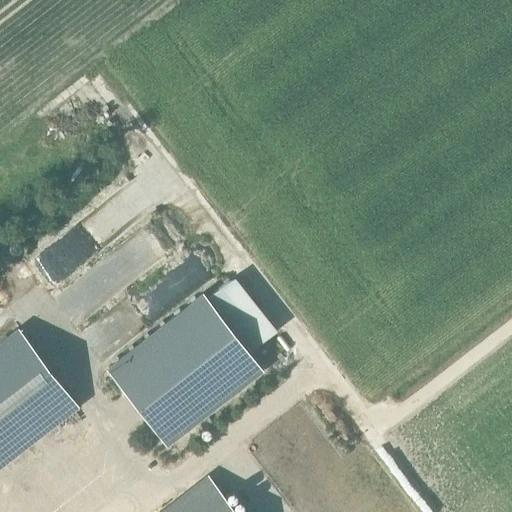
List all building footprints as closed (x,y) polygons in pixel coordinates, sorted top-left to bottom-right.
[(68,131),(80,122),(72,112),(60,121),(68,131)] [(77,140),(83,149),(105,136),(99,127),(77,140)] [(69,250),(35,274),(50,295),(84,271),(71,252),(113,223),(122,236),(128,232),(114,212),(66,246),(69,250)] [(265,361),(288,342),(243,289),(220,307),(265,361)] [(166,445),(261,371),(202,295),(107,368),(166,445)] [(0,466),(77,407),(17,329),(0,342),(0,466)] [(62,469),(72,454),(64,449),(54,463),(62,469)] [(235,511),(210,479),(167,511),(235,511)]
